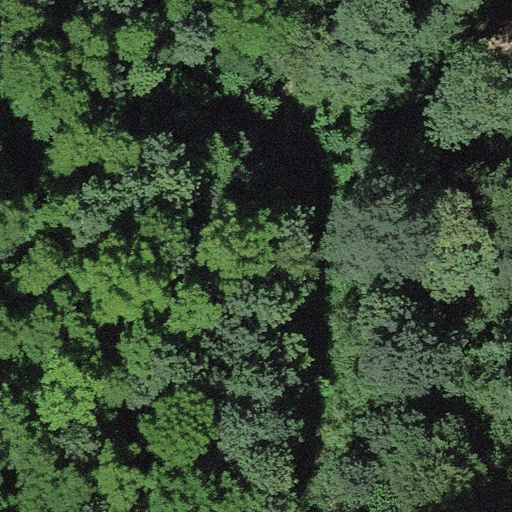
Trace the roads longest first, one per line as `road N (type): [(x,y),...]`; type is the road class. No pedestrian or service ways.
road 1 (track): [(275,0),(293,365),(269,511)]
road 2 (track): [(0,107),(103,357),(140,511)]
